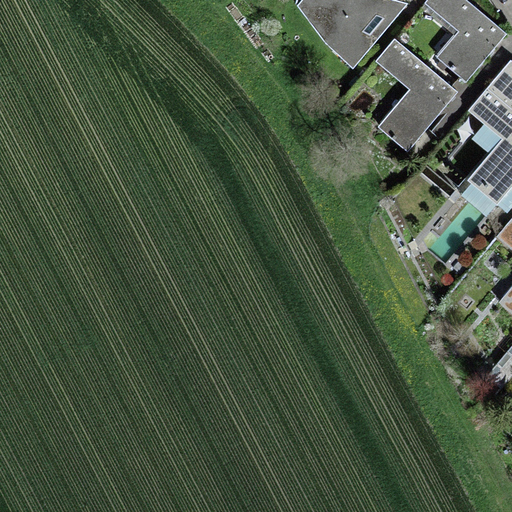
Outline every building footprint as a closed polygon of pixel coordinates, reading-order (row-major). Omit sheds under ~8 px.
[(307,0),(305,3),(331,38),(368,48),(399,13),(390,9),(397,0),(307,0)] [(506,30),(466,0),(430,0),(425,7),(459,33),(439,59),(468,80),(506,30)] [(457,89),(395,41),(376,65),(410,91),(391,117),(419,139),(457,89)] [(511,182),(511,62),(511,61),(468,111),(505,143),(474,180),(497,200),(511,182)] [(511,220),(497,239),(511,251),(511,292),(502,304),(511,312),(511,220)]
